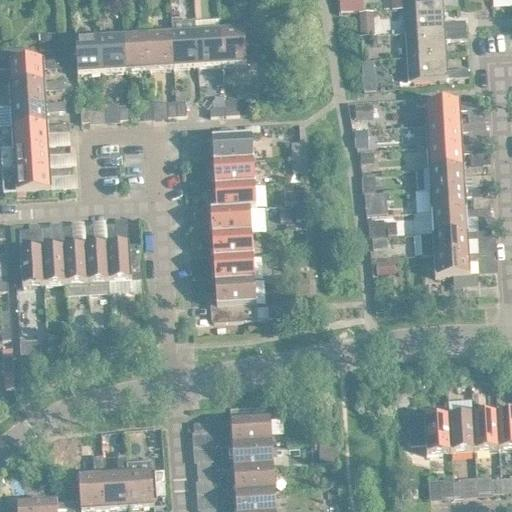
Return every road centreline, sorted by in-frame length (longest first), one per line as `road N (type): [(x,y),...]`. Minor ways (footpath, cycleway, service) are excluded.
road 1 (tertiary): [(511,332),(428,333),(182,374)]
road 2 (residential): [(99,204),(96,131),(157,130),(159,203)]
road 3 (tertiary): [(182,374),(110,388),(18,434),(0,452)]
road 4 (residential): [(182,374),(171,202),(159,203)]
road 5 (residential): [(182,374),(189,511)]
road 6 (residential): [(511,201),(506,64)]
